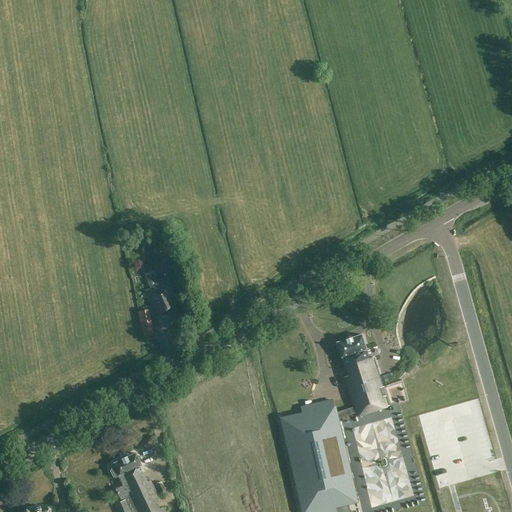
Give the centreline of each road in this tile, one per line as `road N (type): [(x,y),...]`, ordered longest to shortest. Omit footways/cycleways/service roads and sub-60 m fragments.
road 1 (tertiary): [(0,467),(437,220)]
road 2 (unclassified): [(511,467),(437,220)]
